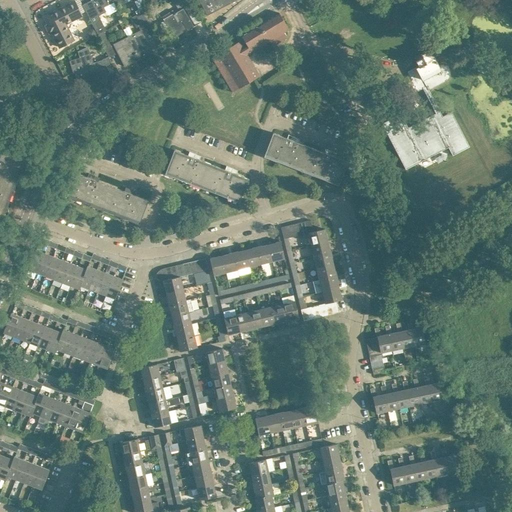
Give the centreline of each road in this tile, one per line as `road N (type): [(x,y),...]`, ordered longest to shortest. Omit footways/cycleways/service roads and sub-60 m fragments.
road 1 (residential): [(76,125),(104,100),(277,0)]
road 2 (residential): [(354,313),(349,381),(378,511)]
road 3 (residential): [(265,220),(325,203),(341,211),(357,278),(354,313)]
road 4 (residential): [(146,258),(158,187),(83,158)]
road 5 (residential): [(146,258),(25,216)]
road 6 (residential): [(146,258),(265,220)]
road 7 (residential): [(257,171),(271,121),(336,146)]
